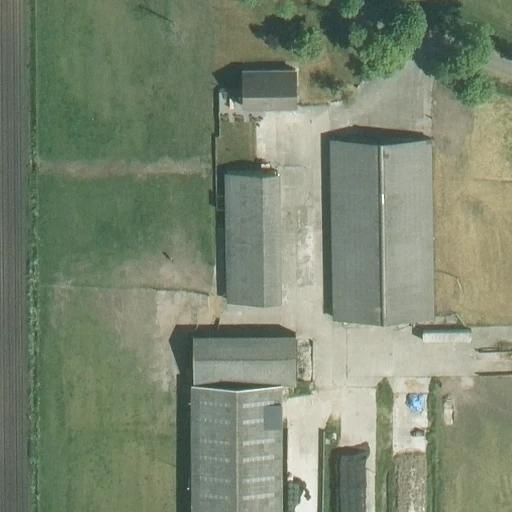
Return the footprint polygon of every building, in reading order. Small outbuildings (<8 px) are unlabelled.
[(296,69),(243,70),(244,107),(297,106),(296,69)] [(431,138),(331,140),(334,318),(434,316),(431,138)] [(226,173),(227,243),(228,300),(280,299),(278,172),(226,173)] [(135,258),(138,273),(154,270),(151,255),(135,258)] [(189,511),(269,511),(270,382),(294,382),(294,333),(192,332),(192,381),(190,381),(189,511)] [(511,369),(511,350),(476,350),(476,369),(511,369)] [(64,405),(66,421),(81,419),(79,403),(64,405)] [(342,502),(336,502),(336,511),(366,511),(366,473),(342,473),(342,502)] [(284,478),(285,511),(316,511),(314,477),(284,478)]
